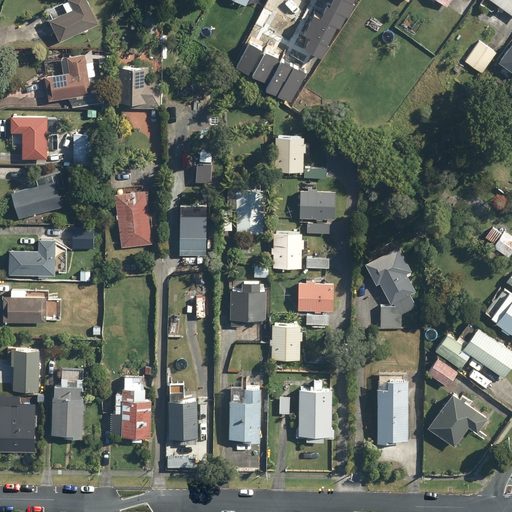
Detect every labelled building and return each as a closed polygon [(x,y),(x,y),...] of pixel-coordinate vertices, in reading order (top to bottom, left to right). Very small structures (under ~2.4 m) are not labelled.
[(53,17),(63,39),(102,21),(92,0),(67,0),(72,8),(53,17)] [(507,7),(511,10),(511,0),(497,0),(503,4),(501,7),(505,10),(507,7)] [(141,24),(156,33),(165,19),(151,10),(141,24)] [(458,21),(452,16),(441,29),(447,35),(458,21)] [(467,59),(484,71),(499,51),(482,38),(467,59)] [(74,102),(75,104),(103,100),(101,89),(94,90),(90,61),(97,61),(96,63),(109,63),(109,47),(94,47),(90,51),(70,54),(71,57),(65,57),(67,71),(48,73),(52,98),(71,96),(72,102),(74,102)] [(266,60),(257,55),(249,71),(258,76),(266,60)] [(456,68),(461,71),(466,65),(460,61),(456,68)] [(119,104),(163,106),(164,83),(151,82),(152,66),(121,64),(119,104)] [(463,77),(468,80),(472,76),(467,72),(463,77)] [(276,104),(278,115),(288,112),(286,102),(276,104)] [(25,157),(50,157),(51,131),(60,131),(60,116),(51,116),(51,114),(15,113),(14,130),(26,130),(25,157)] [(75,161),(101,162),(102,133),(77,132),(75,161)] [(279,169),(307,170),(309,135),(280,133),(279,169)] [(15,191),(22,216),(66,203),(59,178),(15,191)] [(319,218),(326,218),(326,216),(338,217),(339,188),(321,188),(321,186),(312,185),(312,188),(304,187),(303,216),(319,216),(319,218)] [(239,231),(266,232),(267,188),(231,187),(231,207),(240,207),(239,231)] [(119,191),(124,245),(154,243),(149,188),(119,191)] [(183,252),(209,253),(210,221),(197,221),(197,216),(184,215),(183,252)] [(309,231),(332,231),(332,221),(309,221),(309,231)] [(496,245),(511,256),(511,253),(511,231),(508,229),(506,232),(496,224),(488,235),(498,242),(496,245)] [(75,247),(96,248),(97,226),(76,225),(75,247)] [(276,265),(305,266),(306,246),(307,246),(308,237),(306,237),(306,230),(277,230),(277,245),(275,245),(275,251),(277,251),(276,265)] [(12,272),(58,273),(59,237),(43,236),(42,248),(13,248),(12,272)] [(384,326),(404,326),(404,312),(420,304),(414,292),(419,289),(410,271),(415,268),(402,243),(369,261),(381,282),(383,281),(394,302),(398,300),(400,304),(385,304),(384,326)] [(207,255),(191,254),(190,262),(206,263),(207,255)] [(310,265),(332,266),(332,257),(310,255),(310,265)] [(257,275),(271,275),(271,264),(257,264),(257,275)] [(82,279),(92,279),(92,270),(82,269),(82,279)] [(317,310),(324,310),(324,308),(337,309),(338,281),(319,280),(319,278),(310,278),(310,280),(302,280),(301,308),(318,308),(317,310)] [(355,295),(372,296),(373,279),(355,278),(355,295)] [(234,324),(248,324),(248,317),(269,318),(270,288),(264,288),(264,280),(246,279),(246,287),(235,287),(234,324)] [(6,319),(49,321),(50,294),(28,294),(29,288),(15,288),(15,293),(7,293),(6,319)] [(511,293),(495,316),(511,329),(511,293)] [(308,322),(331,323),(331,312),(308,312),(308,322)] [(274,357),(303,358),(304,338),(306,338),(306,328),(305,328),(305,323),(276,322),(276,337),(273,337),(272,343),(275,343),(274,357)] [(474,351),(508,376),(511,369),(511,345),(483,325),(469,345),(451,331),(439,349),(463,367),(474,351)] [(16,388),(42,389),(43,347),(15,346),(15,363),(17,363),(16,388)] [(307,360),(329,361),(330,352),(308,351),(307,360)] [(431,371),(450,385),(460,371),(442,357),(431,371)] [(135,440),(144,440),(145,436),(154,436),(155,398),(149,398),(150,386),(148,386),(148,374),(127,373),(126,411),(115,411),(114,431),(125,431),(125,435),(135,435),(135,440)] [(466,373),(460,381),(474,392),(480,383),(466,373)] [(77,436),(85,436),(88,395),(85,395),(87,375),(66,374),(66,383),(59,382),(59,393),(57,393),(55,432),(77,433),(77,436)] [(382,440),(399,441),(399,438),(413,438),(413,376),(408,376),(408,375),(383,374),(382,440)] [(199,395),(212,396),(213,378),(200,377),(199,395)] [(310,439),(327,439),(327,434),(335,434),(337,387),(326,386),(326,378),(319,378),(318,383),(306,382),(306,385),(303,385),(302,426),(299,426),(299,435),(302,435),(302,433),(310,434),(310,439)] [(251,440),(263,440),(266,386),(250,386),(249,395),(247,395),(247,398),(234,398),(233,437),(251,437),(251,440)] [(183,441),(199,442),(199,436),(201,437),(202,398),(189,398),(189,390),(184,390),(184,398),(174,398),(173,436),(184,436),(183,441)] [(432,425),(458,445),(473,425),(481,431),(492,416),(457,391),(432,425)] [(0,438),(0,441),(32,442),(34,400),(27,399),(27,402),(21,402),(21,393),(0,392),(0,402),(2,402),(0,438)] [(281,411),(292,411),(292,394),(282,394),(281,411)]
